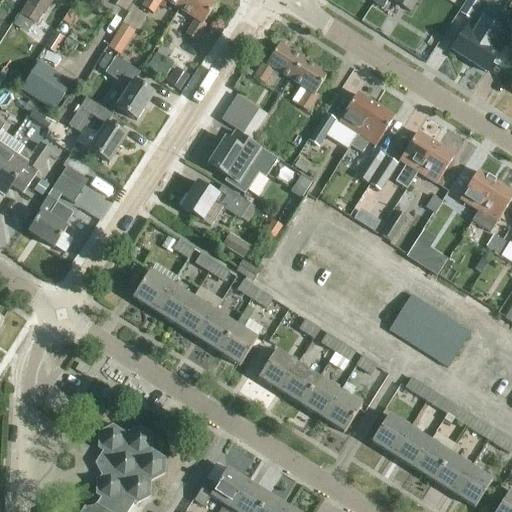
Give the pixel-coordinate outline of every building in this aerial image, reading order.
[(45,16),(54,0),(30,0),(27,6),(45,16)] [(179,12),(187,0),(147,0),(142,10),(153,17),(163,2),(179,12)] [(202,0),(187,0),(179,12),(196,23),(186,38),(197,44),(207,29),(203,27),(215,8),(202,0)] [(365,0),(383,11),(389,2),(410,15),(419,0),(365,0)] [(486,37),(502,12),(495,8),(487,22),(484,20),(477,31),(468,26),(451,53),(469,64),(486,37)] [(69,12),(62,24),(71,30),(78,18),(69,12)] [(486,37),(469,64),(486,75),(504,48),(496,43),(502,33),(499,31),(509,16),(502,12),(486,37)] [(107,49),(120,57),(135,33),(121,25),(107,49)] [(87,32),(74,58),(89,65),(102,39),(87,32)] [(55,36),(45,52),(52,57),(62,41),(55,36)] [(273,73),(290,84),(303,64),(279,49),(267,68),(263,65),(254,80),(265,86),(273,73)] [(106,53),(97,67),(107,74),(106,76),(113,80),(129,91),(116,111),(136,124),(153,99),(133,86),(140,76),(123,65),(106,53)] [(303,64),(290,84),(302,91),(307,94),(298,109),(309,116),(319,100),(315,98),(327,80),(303,64)] [(55,113),(73,86),(40,65),(22,92),(55,113)] [(176,72),(167,87),(178,94),(187,79),(176,72)] [(99,98),(108,83),(99,77),(89,93),(99,98)] [(223,122),(243,135),(242,138),(249,143),(267,115),(239,97),(223,122)] [(358,138),(375,110),(356,98),(339,126),(358,138)] [(109,166),(126,140),(107,127),(113,118),(86,101),(69,127),(83,136),(77,145),(109,166)] [(49,132),(55,123),(36,110),(30,119),(49,132)] [(375,110),(358,138),(350,150),(362,157),(370,145),(376,149),(393,122),(375,110)] [(326,116),(309,143),(318,149),(335,122),(326,116)] [(418,176),(435,148),(417,137),(399,165),(406,169),(396,184),(407,191),(417,176),(418,176)] [(245,154),(225,141),(208,168),(238,187),(248,170),(259,177),(264,169),(275,176),(282,165),(250,145),(245,154)] [(6,151),(0,158),(0,194),(5,197),(12,188),(23,195),(52,155),(40,147),(33,157),(24,151),(18,160),(6,151)] [(435,148),(418,176),(436,188),(454,160),(435,148)] [(369,187),(387,157),(375,150),(357,179),(369,187)] [(387,157),(369,187),(381,194),(399,164),(387,157)] [(68,171),(61,180),(81,194),(88,184),(68,171)] [(478,214),(496,186),(477,175),(460,203),(478,214)] [(302,178),(291,195),(302,202),(313,185),(302,178)] [(53,193),(73,207),(81,194),(61,180),(53,193)] [(40,183),(33,193),(41,199),(48,189),(40,183)] [(217,197),(197,184),(181,210),(203,224),(215,204),(240,220),(249,206),(222,189),(217,197)] [(511,196),(496,186),(478,214),(472,224),(491,236),(497,226),(511,201),(511,196)] [(68,230),(65,229),(74,215),(49,198),(38,214),(41,216),(29,234),(54,251),(68,230)] [(434,215),(441,204),(434,200),(427,211),(434,215)] [(441,204),(434,215),(444,221),(451,210),(441,204)] [(380,213),(369,229),(377,234),(388,218),(380,213)] [(397,214),(382,237),(397,247),(413,224),(397,214)] [(272,224),(265,236),(274,241),(281,230),(272,224)] [(251,249),(230,236),(222,248),(243,262),(251,249)] [(168,237),(161,248),(171,254),(178,244),(168,237)] [(495,255),(502,243),(494,238),(487,249),(495,255)] [(188,263),(195,252),(180,242),(173,253),(188,263)] [(5,243),(0,251),(0,252),(18,264),(23,255),(5,243)] [(458,243),(453,252),(469,261),(474,252),(458,243)] [(502,243),(495,255),(504,261),(511,249),(502,243)] [(210,275),(216,265),(202,256),(196,266),(210,275)] [(483,258),(477,266),(483,270),(489,262),(483,258)] [(254,285),(260,274),(243,264),(237,274),(254,285)] [(216,265),(210,275),(224,284),(230,275),(216,265)] [(133,302),(155,316),(172,288),(171,288),(150,275),(133,302)] [(253,302),(259,293),(244,283),(238,293),(253,302)] [(176,329),(193,302),(172,288),(155,316),(176,329)] [(338,290),(327,308),(336,314),(347,296),(338,290)] [(267,312),(274,302),(259,293),(253,302),(267,312)] [(448,372),(470,337),(411,299),(389,334),(448,372)] [(197,342),(214,315),(193,302),(176,329),(197,342)] [(197,342),(219,356),(236,329),(235,328),(214,315),(197,342)] [(236,329),(219,356),(240,369),(257,342),(242,332),(249,321),(242,317),(235,328),(236,329)] [(316,343),(322,333),(306,322),(300,332),(316,343)] [(336,357),(343,346),(328,337),(321,347),(336,357)] [(343,346),(336,357),(350,366),(357,356),(343,346)] [(281,395),(298,368),(277,354),(260,382),(281,395)] [(372,379),(379,368),(363,358),(356,369),(372,379)] [(302,409),(320,381),(298,368),(281,395),(302,409)] [(324,422),(341,395),(320,381),(302,409),(324,422)] [(427,404),(434,394),(413,381),(407,391),(427,404)] [(341,395),(324,422),(345,436),(363,408),(352,402),(357,392),(347,386),(341,395)] [(448,417),(454,407),(434,394),(427,404),(448,417)] [(405,405),(401,416),(417,421),(420,411),(405,405)] [(469,430),(475,420),(454,407),(448,417),(469,430)] [(393,459),(410,431),(389,418),(372,446),(393,459)] [(489,444),(496,434),(475,420),(469,430),(489,444)] [(90,467),(97,481),(96,497),(101,500),(95,509),(87,511),(85,509),(83,511),(131,511),(135,506),(137,507),(150,500),(151,484),(165,476),(166,461),(152,452),(153,437),(140,429),(126,436),(112,427),(99,434),(98,451),(90,467)] [(413,472),(431,445),(410,431),(393,459),(413,472)] [(511,443),(496,434),(489,444),(510,457),(511,453),(511,443)] [(434,485),(451,458),(431,445),(413,472),(434,485)] [(454,498),(472,471),(451,458),(434,485),(454,498)] [(472,471),(454,498),(475,511),(492,484),(472,471)] [(232,511),(248,485),(227,472),(217,489),(207,483),(194,503),(204,509),(210,499),(223,507),(220,511),(232,511)] [(260,511),(269,498),(248,485),(232,511),(260,511)] [(511,511),(511,496),(509,494),(497,511),(511,511)] [(288,511),(289,511),(269,498),(260,511),(288,511)]
